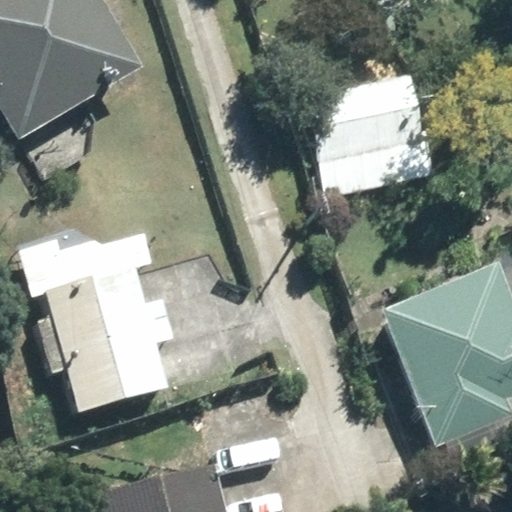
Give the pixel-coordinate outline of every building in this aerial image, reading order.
[(0,0),(0,152),(1,154),(120,86),(79,16),(101,3),(99,0),(0,0)] [(395,86),(294,110),(317,207),(418,184),(395,86)] [(34,305),(62,425),(151,404),(121,279),(137,275),(131,250),(63,266),(58,247),(5,260),(17,309),(34,305)] [(478,280),(363,326),(417,461),(493,430),(486,412),(511,401),(511,327),(499,333),(478,280)] [(211,511),(202,475),(78,506),(79,511),(211,511)]
